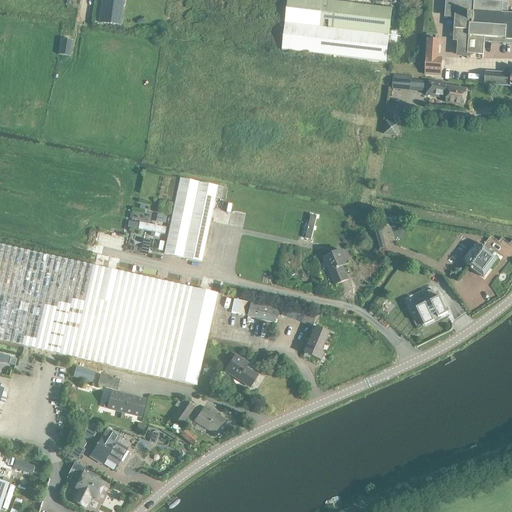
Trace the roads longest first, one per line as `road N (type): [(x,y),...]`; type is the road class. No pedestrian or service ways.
road 1 (tertiary): [(140,511),(254,435),(450,345),(511,301)]
road 2 (unclassified): [(353,511),(511,452)]
